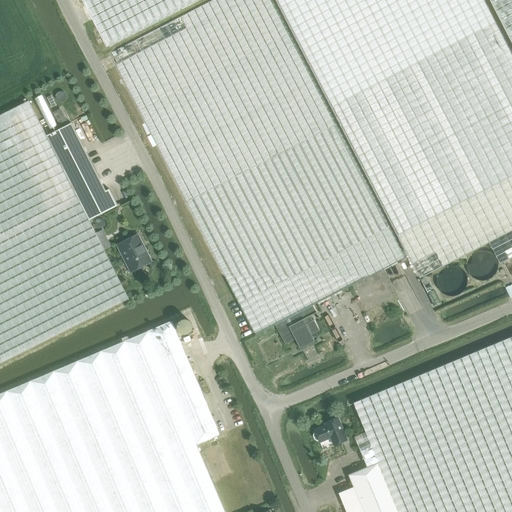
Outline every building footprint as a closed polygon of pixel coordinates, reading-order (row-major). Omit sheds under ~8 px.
[(83,0),(107,46),(196,0),(83,0)] [(511,40),(491,0),(238,0),(115,63),(261,346),(511,219),(511,40)] [(511,0),(491,0),(511,40),(511,0)] [(46,136),(29,101),(0,115),(0,364),(129,299),(89,221),(118,206),(109,189),(106,191),(71,123),(46,136)] [(117,245),(127,264),(131,272),(151,262),(143,246),(145,245),(139,235),(117,245)] [(427,292),(433,289),(427,277),(421,280),(427,292)] [(428,293),(430,297),(434,306),(440,303),(434,290),(428,293)] [(0,394),(0,511),(224,511),(197,445),(220,435),(172,321),(0,394)] [(354,487),(339,493),(346,511),(511,511),(511,336),(353,403),(366,433),(355,437),(359,448),(367,467),(349,475),(354,487)] [(325,423),(326,426),(315,430),(316,433),(314,434),(314,436),(315,439),(317,440),(319,440),(320,442),(331,438),(334,446),(347,440),(338,418),(325,423)]
